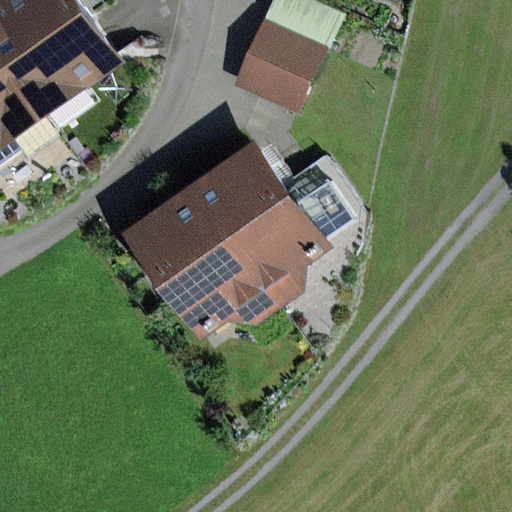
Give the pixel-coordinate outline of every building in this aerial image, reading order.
[(0,37),(48,106),(119,57),(79,0),(17,0),(0,12),(0,37)] [(246,82),(302,107),(328,51),(271,25),(246,82)] [(0,140),(48,106),(0,37),(0,140)] [(271,280),(324,241),(259,152),(206,192),(271,280)] [(218,319),(271,280),(206,192),(153,231),(218,319)]
